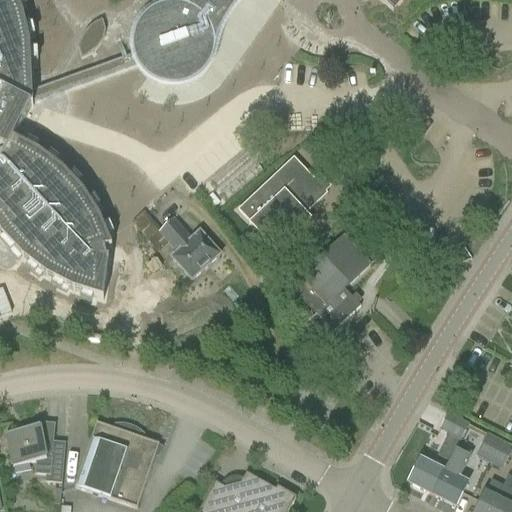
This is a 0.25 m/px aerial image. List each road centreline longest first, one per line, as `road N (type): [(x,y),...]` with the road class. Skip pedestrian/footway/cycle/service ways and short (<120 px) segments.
road 1 (tertiary): [(355,491),(511,236)]
road 2 (residential): [(259,437),(163,391),(113,379),(60,377),(0,390)]
road 3 (residential): [(259,437),(271,307),(211,221)]
road 4 (residential): [(511,139),(356,35)]
